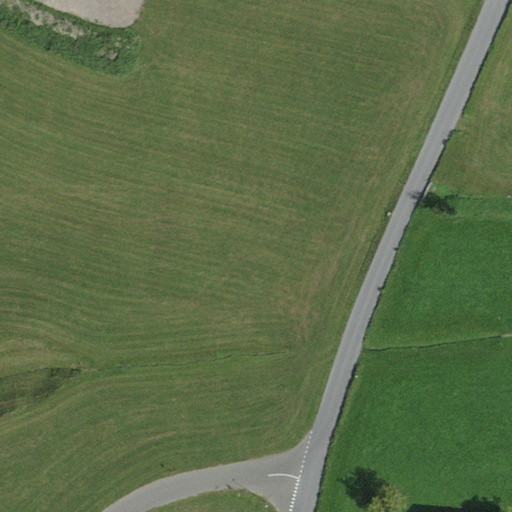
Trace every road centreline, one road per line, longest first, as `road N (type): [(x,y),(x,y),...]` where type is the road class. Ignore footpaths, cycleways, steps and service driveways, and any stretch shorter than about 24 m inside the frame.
road 1 (tertiary): [(495,0),(348,342),(308,479)]
road 2 (tertiary): [(124,511),(204,481),(260,473),(308,479)]
